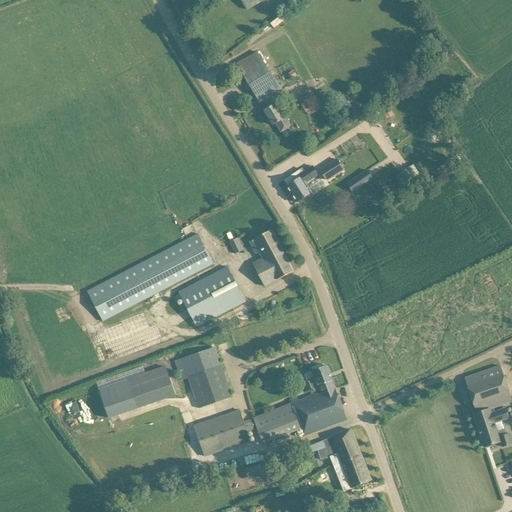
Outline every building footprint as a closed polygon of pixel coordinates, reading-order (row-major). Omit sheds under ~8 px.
[(240,0),(246,10),(255,5),(264,0),(240,0)] [(258,51),(245,59),(236,64),(260,104),(264,101),(268,108),(264,111),(273,125),(276,123),(281,132),(292,125),(287,117),(285,118),(276,102),(274,103),(271,97),(281,91),(258,51)] [(413,101),(420,97),(416,88),(409,91),(413,101)] [(305,112),(312,109),(313,112),(321,109),(314,93),(305,97),(306,100),(301,102),(305,112)] [(341,99),(335,103),(338,107),(344,104),(341,99)] [(394,115),(392,110),(384,114),(386,119),(394,115)] [(344,170),(337,158),(319,170),(327,181),(344,170)] [(417,164),(395,174),(400,184),(422,174),(417,164)] [(297,202),(305,196),(312,192),(306,182),(317,175),(312,166),(302,173),(300,171),(285,180),(289,186),(287,187),(297,202)] [(367,171),(354,180),(360,188),(373,179),(367,171)] [(253,264),(264,286),(293,272),(271,230),(249,242),(256,254),(261,251),(265,258),(253,264)] [(213,264),(197,234),(87,292),(103,321),(213,264)] [(230,242),(235,254),(243,251),(237,239),(230,242)] [(245,301),(228,267),(178,292),(196,327),(245,301)] [(180,380),(188,377),(199,407),(232,396),(215,347),(174,361),(180,380)] [(299,399),(298,396),(289,400),(290,403),(252,417),(262,444),(300,429),(303,436),(347,419),(335,387),(334,387),(332,381),(326,365),(304,374),(307,382),(316,379),(320,391),(299,399)] [(474,375),(464,378),(476,413),(491,408),(504,404),(511,401),(511,398),(501,366),(474,375)] [(176,398),(166,368),(99,390),(109,420),(176,398)] [(492,412),(491,408),(476,413),(473,414),(484,447),(500,441),(502,446),(511,442),(511,439),(510,433),(506,434),(501,421),(508,418),(505,408),(492,412)] [(247,433),(255,431),(251,419),(244,422),(239,410),(194,425),(205,456),(250,441),(247,433)] [(327,449),(318,451),(321,460),(332,456),(337,454),(340,461),(347,459),(348,460),(361,455),(351,430),(342,433),(334,436),(323,440),(327,449)] [(339,472),(346,490),(371,480),(361,455),(348,460),(347,459),(340,461),(344,470),(339,472)] [(266,463),(246,468),(248,477),(268,472),(266,463)]
